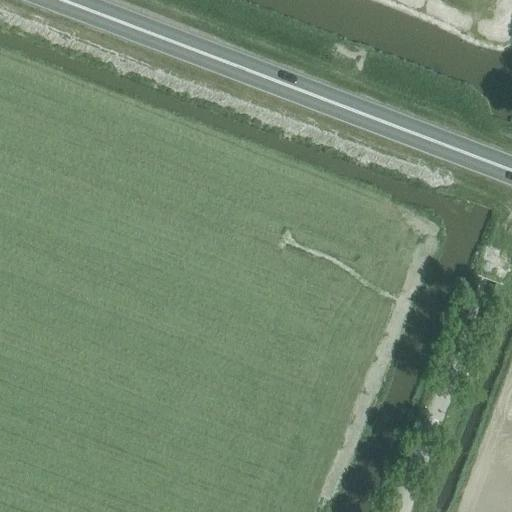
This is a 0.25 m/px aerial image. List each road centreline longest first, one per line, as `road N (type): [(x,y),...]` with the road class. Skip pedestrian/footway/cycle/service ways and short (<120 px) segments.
road 1 (trunk): [(511,171),(58,0)]
road 2 (unclassified): [(403,511),(511,226)]
